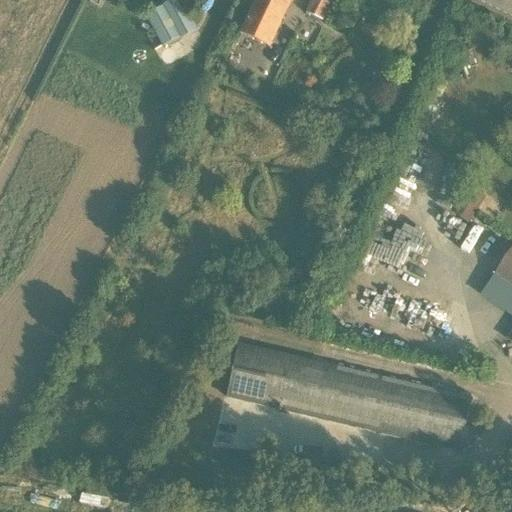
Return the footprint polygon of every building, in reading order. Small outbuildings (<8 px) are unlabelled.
[(162,43),(179,35),(182,41),(195,33),(190,23),(177,0),(174,0),(163,6),(164,8),(148,17),(160,37),(159,37),(162,43)] [(268,47),(290,0),(257,0),(242,34),(268,47)] [(322,21),(327,10),(332,0),(313,0),(307,14),(322,21)] [(511,249),(495,274),(511,285),(511,332),(508,339),(511,341),(511,249)] [(460,453),(472,400),(239,345),(227,398),(460,453)]
